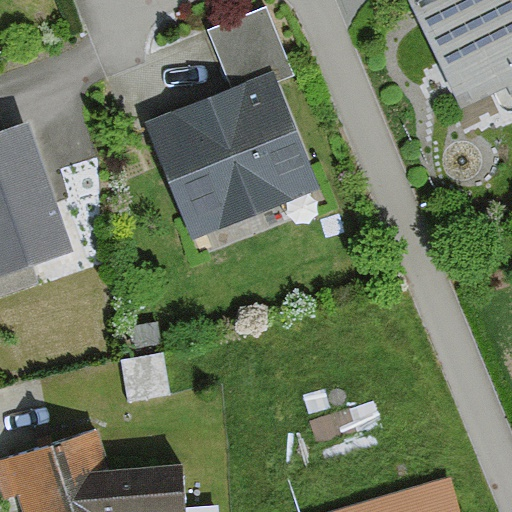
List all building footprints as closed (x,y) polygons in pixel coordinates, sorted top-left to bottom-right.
[(511,0),(405,0),(398,4),(454,117),(502,94),(510,112),(511,111),(511,0)] [(286,80),(257,9),(198,33),(223,96),(140,128),(187,244),(309,196),(266,88),(286,80)] [(18,131),(0,137),(0,299),(29,288),(20,263),(61,248),(18,131)] [(151,344),(151,330),(124,331),(124,345),(151,344)] [(160,399),(155,358),(116,363),(122,404),(160,399)] [(180,511),(179,465),(100,467),(88,429),(0,456),(0,457),(1,462),(0,462),(0,500),(11,497),(15,511),(215,511),(211,511),(180,511)] [(451,511),(443,483),(343,511),(451,511)]
